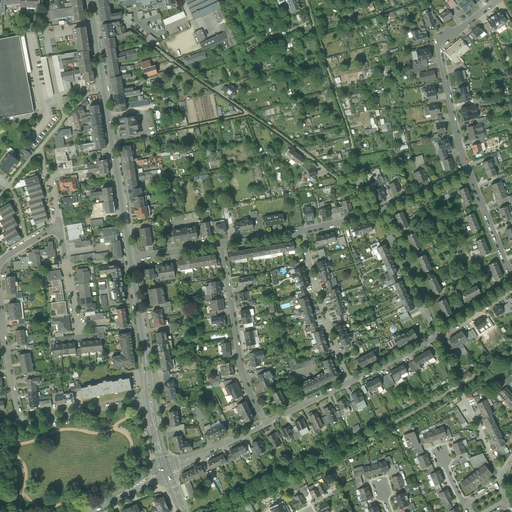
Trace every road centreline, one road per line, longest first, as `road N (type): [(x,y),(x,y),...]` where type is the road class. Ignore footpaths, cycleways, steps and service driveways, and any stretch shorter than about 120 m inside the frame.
road 1 (unclassified): [(93,23),(119,20),(341,182),(362,186)]
road 2 (secondary): [(130,259),(93,23)]
road 3 (residential): [(467,170),(438,43),(497,0)]
road 4 (unclassified): [(304,0),(362,186)]
road 5 (residential): [(265,423),(243,378),(221,244)]
road 6 (residential): [(298,230),(348,383)]
road 7 (secondary): [(150,398),(130,259)]
road 8 (residential): [(437,335),(378,211)]
road 9 (residential): [(150,398),(20,423)]
road 10 (residential): [(20,423),(0,299)]
